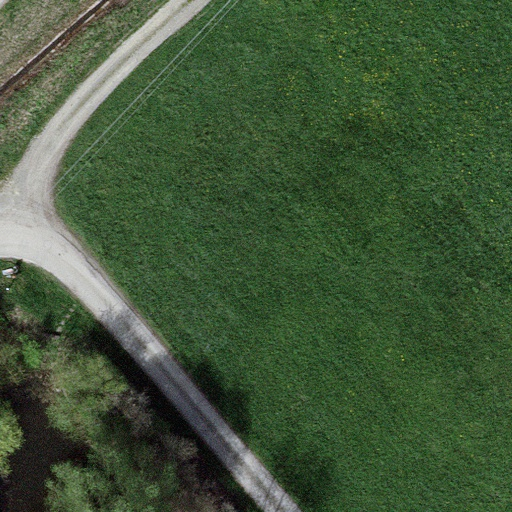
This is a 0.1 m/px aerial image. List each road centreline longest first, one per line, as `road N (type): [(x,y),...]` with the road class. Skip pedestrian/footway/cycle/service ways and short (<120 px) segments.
road 1 (track): [(6,205),(271,511)]
road 2 (track): [(6,205),(235,0)]
